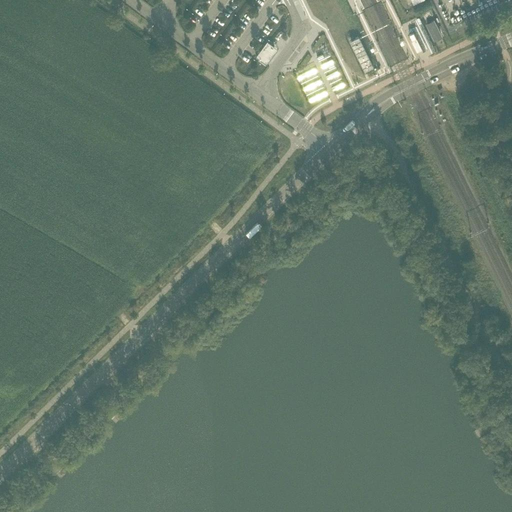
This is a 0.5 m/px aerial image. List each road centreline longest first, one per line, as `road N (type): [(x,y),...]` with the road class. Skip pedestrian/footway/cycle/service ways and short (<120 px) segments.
road 1 (tertiary): [(0,475),(329,150)]
road 2 (track): [(511,384),(371,109)]
road 3 (tertiary): [(329,150),(387,98),(511,38)]
